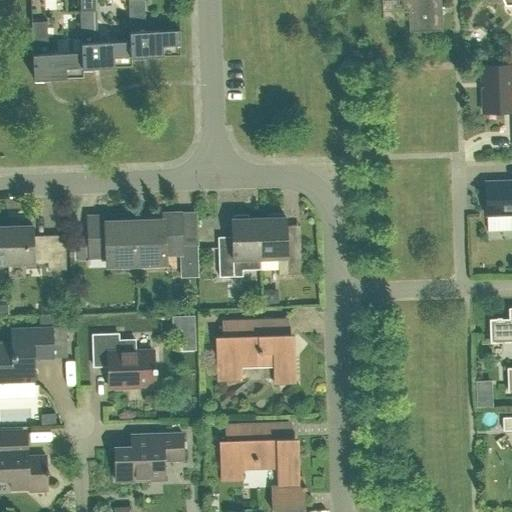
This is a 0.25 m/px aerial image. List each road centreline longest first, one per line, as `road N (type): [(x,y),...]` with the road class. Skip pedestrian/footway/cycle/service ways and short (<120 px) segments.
road 1 (residential): [(342,511),(334,293)]
road 2 (residential): [(334,293),(331,218),(321,186),(297,175),(214,177)]
road 3 (unclassified): [(214,177),(0,189)]
road 4 (unclassified): [(214,177),(208,0)]
road 5 (residential): [(462,289),(458,155)]
road 6 (residential): [(334,293),(462,289)]
